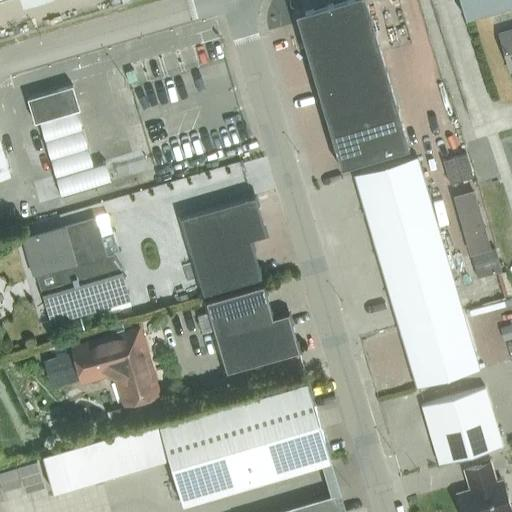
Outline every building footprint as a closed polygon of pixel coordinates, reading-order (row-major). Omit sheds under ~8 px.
[(343,0),(329,4),(340,43),(346,62),(381,51),(375,32),(365,0),(343,0)] [(511,0),(459,0),(465,19),(511,4),(511,0)] [(346,62),(340,43),(329,4),(299,13),(296,18),(298,22),(307,53),(312,72),(346,62)] [(511,29),(499,33),(510,69),(511,68),(511,29)] [(130,57),(133,76),(204,64),(201,46),(130,57)] [(346,62),(352,81),(386,71),(381,51),(346,62)] [(346,62),(312,72),(318,91),(352,81),(346,62)] [(358,100),(392,90),(386,71),(352,81),(358,100)] [(358,100),(352,81),(318,91),(324,110),(358,100)] [(77,109),(80,108),(72,84),(27,98),(35,122),(38,121),(77,109)] [(363,119),(398,109),(392,90),(358,100),(363,119)] [(324,110),(330,129),(363,119),(358,100),(324,110)] [(38,121),(55,177),(93,165),(77,109),(38,121)] [(369,138),(403,128),(398,109),(363,119),(369,138)] [(369,138),(363,119),(330,129),(335,149),(369,138)] [(369,138),(375,158),(409,147),(403,128),(369,138)] [(0,138),(0,176),(10,173),(0,138)] [(369,138),(335,149),(341,168),(375,158),(369,138)] [(466,152),(443,159),(450,184),(473,177),(466,152)] [(417,156),(354,174),(356,179),(366,213),(428,194),(417,156)] [(93,165),(55,177),(61,195),(61,196),(62,196),(63,195),(112,180),(106,161),(93,165)] [(474,192),(458,196),(463,213),(460,218),(464,230),(469,234),(474,250),(489,246),(474,192)] [(428,194),(366,213),(377,251),(440,233),(428,194)] [(249,238),(265,234),(254,196),(181,217),(203,293),(260,276),(249,238)] [(46,301),(52,321),(129,299),(122,274),(124,273),(124,272),(111,276),(107,261),(95,217),(24,239),(34,273),(54,268),(62,296),(46,301)] [(440,233),(377,251),(388,290),(451,272),(440,233)] [(496,248),(471,255),(474,267),(499,259),(496,248)] [(499,259),(474,267),(478,278),(503,271),(499,259)] [(451,272),(388,290),(400,329),(462,310),(451,272)] [(263,284),(206,301),(226,372),(299,351),(288,313),(273,317),(263,284)] [(462,310),(400,329),(417,387),(479,368),(462,310)] [(72,332),(84,329),(81,318),(69,321),(72,332)] [(511,325),(503,328),(507,341),(511,339),(511,325)] [(107,370),(120,378),(127,402),(156,394),(138,330),(74,348),(82,377),(107,370)] [(329,453),(324,433),(322,428),(318,413),(316,407),(308,381),(159,425),(158,422),(46,455),(43,456),(53,491),(100,477),(168,456),(183,504),(317,464),(326,462),(332,460),(329,453)] [(502,445),(485,386),(421,404),(439,463),(502,445)] [(502,480),(496,482),(490,461),(465,469),(471,489),(457,493),(462,511),(509,511),(511,511),(502,480)] [(334,491),(335,491),(331,477),(326,462),(317,464),(321,480),(326,495),(334,493),(334,491)] [(341,511),(335,491),(334,491),(334,493),(269,511),(341,511)]
